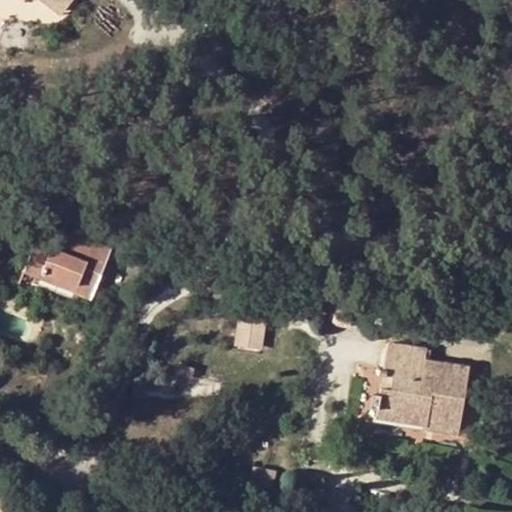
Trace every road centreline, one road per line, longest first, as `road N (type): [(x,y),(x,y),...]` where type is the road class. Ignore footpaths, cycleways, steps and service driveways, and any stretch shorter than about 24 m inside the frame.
road 1 (unknown): [(80,482),(158,297),(224,250),(246,182),(245,117),(226,73),(150,13),(119,0)]
road 2 (residential): [(0,441),(123,503)]
